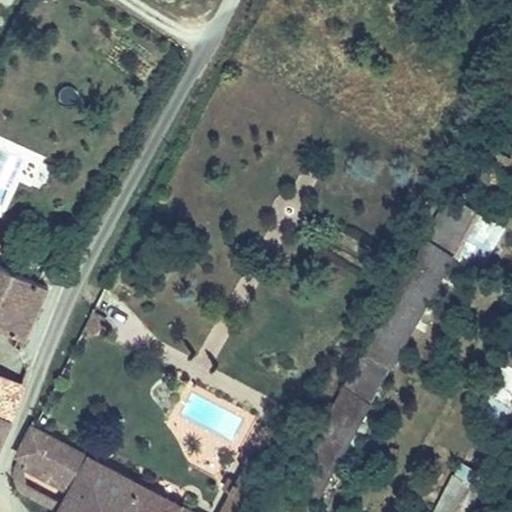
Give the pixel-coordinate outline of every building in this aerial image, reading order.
[(453,198),(288,494),(319,511),(460,257),(473,264),(496,222),(453,198)] [(0,259),(0,323),(21,335),(48,284),(0,259)] [(18,405),(25,384),(0,370),(0,420),(8,425),(18,405)] [(511,386),(501,406),(511,411),(511,386)] [(0,440),(8,425),(0,420),(0,440)] [(179,511),(183,505),(44,430),(32,422),(12,457),(12,491),(50,511),(179,511)] [(469,466),(444,511),(488,511),(503,486),(469,466)] [(249,471),(225,511),(253,511),(270,483),(249,471)] [(320,511),(319,511),(288,494),(281,490),(268,511),(320,511)]
